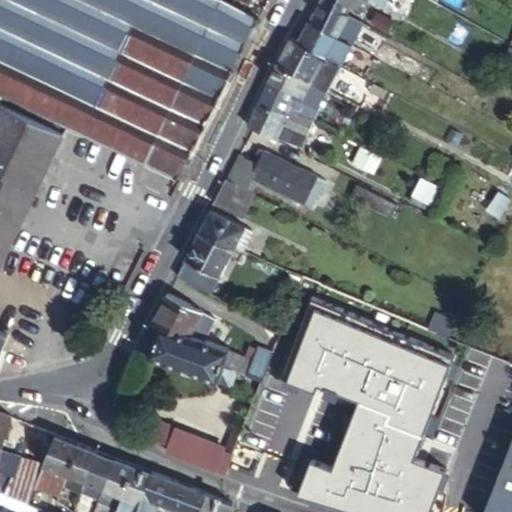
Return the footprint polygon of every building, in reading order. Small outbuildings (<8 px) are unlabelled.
[(2,0),(0,5),(0,96),(3,98),(0,104),(0,105),(64,136),(68,129),(140,163),(218,0),(2,0)] [(259,19),(244,11),(231,3),(224,0),(218,0),(140,163),(152,169),(176,121),(201,133),(259,19)] [(322,0),(321,1),(346,14),(351,4),(366,12),(372,0),(322,0)] [(321,1),(310,23),(337,37),(349,16),(346,14),(321,1)] [(349,16),(337,37),(355,46),(366,26),(349,16)] [(399,25),(383,16),(377,24),(394,33),(399,25)] [(310,23),(298,44),(326,58),(337,37),(310,23)] [(355,46),(337,37),(326,58),(343,67),(355,46)] [(290,38),(278,63),(313,80),(318,83),(323,86),(320,91),(326,95),(343,67),(326,58),(298,44),(290,38)] [(384,46),(377,58),(412,77),(419,65),(384,46)] [(313,80),(278,63),(268,85),(300,101),(302,96),(309,100),(318,83),(313,80)] [(309,100),(307,105),(318,110),(326,95),(320,91),(323,86),(318,83),(309,100)] [(268,85),(259,103),(290,117),(300,101),(268,85)] [(302,96),(300,101),(307,105),(309,100),(302,96)] [(290,117),(310,126),(318,110),(307,105),(300,101),(290,117)] [(259,103),(246,127),(250,130),(277,143),(279,141),(297,150),(310,126),(290,117),(259,103)] [(64,136),(0,105),(0,274),(66,137),(64,136)] [(177,181),(180,183),(183,179),(179,178),(201,133),(176,121),(152,169),(177,181)] [(238,155),(225,179),(250,191),(254,182),(300,206),(314,181),(257,151),(252,162),(238,155)] [(351,187),(334,178),(327,192),(343,201),(351,187)] [(225,179),(213,203),(240,217),(252,192),(250,191),(225,179)] [(396,207),(357,187),(352,198),(390,218),(396,207)] [(248,221),(261,197),(252,192),(240,217),(248,221)] [(210,209),(199,232),(232,248),(242,228),(243,225),(210,209)] [(252,232),(242,228),(232,248),(241,252),(252,232)] [(232,248),(199,232),(175,278),(208,293),(232,248)] [(304,281),(268,373),(297,385),(334,293),(304,281)] [(167,295),(153,322),(188,334),(198,312),(200,310),(167,295)] [(188,334),(198,338),(208,317),(198,312),(188,334)] [(428,332),(446,340),(454,324),(436,315),(428,332)] [(153,322),(138,351),(149,355),(148,357),(215,382),(216,381),(226,385),(228,384),(229,384),(230,382),(235,371),(222,366),(228,350),(198,338),(188,334),(153,322)] [(0,359),(11,335),(0,331),(0,359)] [(269,358),(268,357),(255,352),(253,359),(228,350),(222,366),(235,371),(260,380),(269,358)] [(459,511),(507,391),(407,352),(353,491),(405,511),(459,511)] [(268,373),(259,397),(285,407),(288,409),(297,385),(268,373)] [(285,407),(259,397),(252,415),(278,425),(285,407)] [(0,457),(3,449),(12,417),(5,415),(0,412),(0,457)] [(150,431),(147,439),(167,447),(175,428),(159,421),(154,432),(150,431)] [(165,453),(222,474),(230,452),(175,428),(167,447),(165,453)] [(59,435),(47,465),(51,466),(68,473),(80,443),(71,440),(63,436),(59,435)] [(88,481),(99,451),(87,446),(80,443),(68,473),(88,481)] [(511,511),(511,446),(488,507),(502,511),(511,511)] [(13,473),(21,454),(3,449),(0,457),(0,469),(4,471),(13,473)] [(105,488),(117,458),(114,457),(103,453),(99,451),(88,481),(105,488)] [(41,478),(47,465),(21,454),(13,473),(41,478)] [(124,496),(136,466),(131,464),(117,458),(105,488),(124,496)] [(68,473),(51,466),(43,486),(60,494),(65,483),(68,473)] [(128,511),(139,511),(155,473),(147,470),(136,466),(124,496),(119,509),(128,511)] [(0,477),(0,491),(5,493),(13,473),(4,471),(0,477)] [(35,493),(41,478),(13,473),(5,493),(31,503),(35,493)] [(84,490),(88,481),(68,473),(65,483),(84,490)] [(166,478),(155,473),(139,511),(158,511),(163,501),(185,511),(194,511),(206,494),(196,490),(166,478)] [(101,497),(105,488),(88,481),(84,490),(101,497)] [(100,501),(119,509),(124,496),(105,488),(101,497),(100,501)] [(31,503),(5,493),(0,491),(0,501),(26,511),(42,511),(44,509),(31,503)] [(220,500),(206,494),(194,511),(231,511),(233,505),(220,500)]
